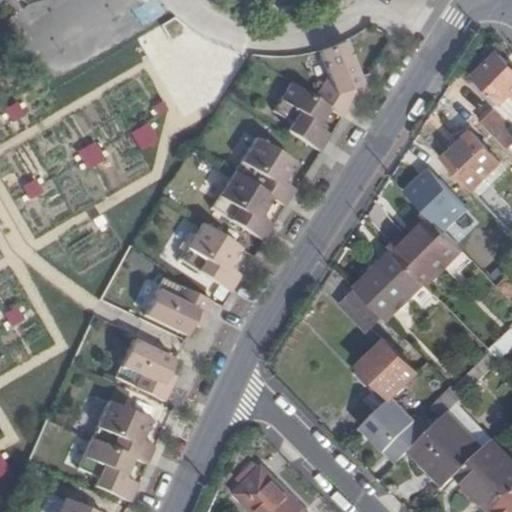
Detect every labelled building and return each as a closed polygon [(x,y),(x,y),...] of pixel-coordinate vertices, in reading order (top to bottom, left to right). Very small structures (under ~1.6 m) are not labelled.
[(329,74),(313,99),(328,109),(341,117),(352,99),(347,96),(352,85),(363,82),(349,41),(348,41),(334,47),(321,52),(329,74)] [(505,106),(499,111),(511,124),(511,69),(500,57),(494,63),(489,59),(479,69),(483,73),(478,78),(505,106)] [(505,106),(478,78),(472,84),(499,111),(505,106)] [(291,122),(286,132),(318,153),(329,136),(316,128),(328,109),(313,99),(291,85),(274,112),(291,122)] [(357,92),(352,85),(347,96),(352,99),(357,92)] [(511,152),(511,124),(499,111),(485,124),(511,152)] [(509,159),(481,128),(445,160),(459,176),(451,182),(474,204),(497,182),(491,176),(509,159)] [(256,139),(232,175),(271,200),(283,208),(294,190),(281,182),(293,164),(256,139)] [(210,210),(261,242),(272,226),(259,217),(271,200),(232,175),(210,210)] [(433,290),(469,255),(437,223),(415,245),(410,240),(396,253),(429,286),(433,290)] [(178,261),(229,293),(240,276),(227,268),(238,250),(200,226),(178,261)] [(396,253),(357,290),(383,317),(389,323),(417,297),(429,286),(396,253)] [(511,298),(511,274),(499,287),(511,299),(511,298)] [(192,316),(202,320),(210,302),(184,293),(162,283),(146,317),(188,337),(194,325),(189,323),(192,316)] [(426,308),(439,296),(433,290),(429,286),(417,297),(426,308)] [(364,332),(383,317),(357,290),(355,289),(338,305),(364,332)] [(194,325),(198,327),(202,320),(192,316),(189,323),(194,325)] [(415,371),(426,361),(398,332),(387,341),(390,344),(364,369),(394,400),(396,397),(419,375),(415,371)] [(167,370),(172,372),(178,359),(134,340),(115,383),(137,393),(139,386),(167,398),(175,379),(165,376),(167,370)] [(494,351),(455,389),(464,399),(502,360),(494,351)] [(172,372),(167,370),(165,376),(175,379),(177,375),(172,372)] [(444,419),(449,414),(464,399),(455,389),(434,411),(444,419)] [(396,397),(394,400),(366,428),(398,461),(430,431),(396,397)] [(106,403),(91,439),(134,458),(147,464),(154,448),(140,442),(149,422),(106,403)] [(411,451),(447,487),(458,476),(483,450),(449,414),(444,419),(411,451)] [(125,477),(134,458),(91,439),(77,469),(98,478),(95,485),(132,500),(139,483),(125,477)] [(458,476),(493,511),(511,493),(511,469),(511,468),(511,461),(492,441),(483,450),(458,476)] [(240,487),(233,493),(250,511),(302,511),(306,509),(264,465),(262,467),(255,460),(234,479),(240,487)] [(511,511),(511,493),(493,511),(511,511)] [(95,511),(64,498),(58,511),(95,511)]
